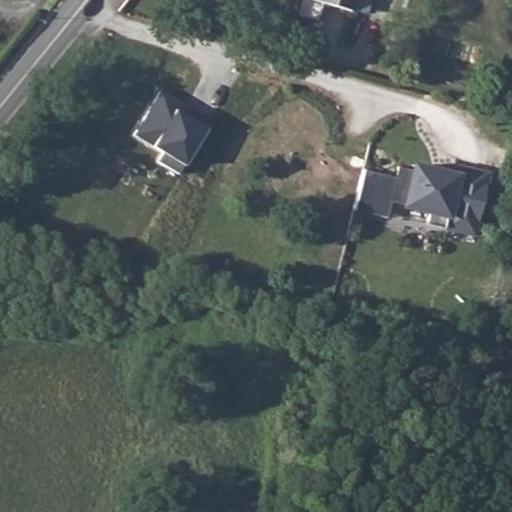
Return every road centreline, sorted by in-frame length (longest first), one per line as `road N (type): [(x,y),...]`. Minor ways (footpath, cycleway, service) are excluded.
road 1 (residential): [(79,8),(379,96)]
road 2 (secondary): [(0,106),(79,8)]
